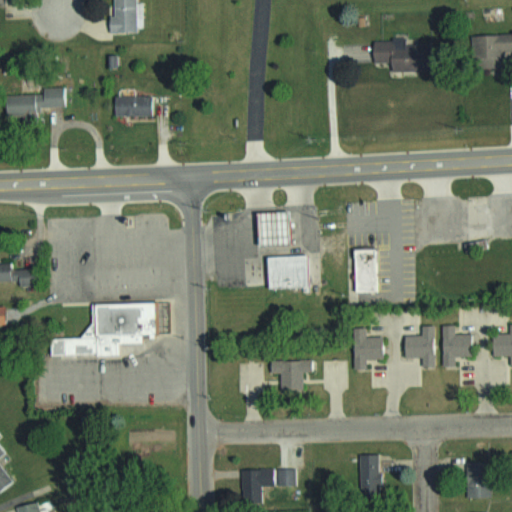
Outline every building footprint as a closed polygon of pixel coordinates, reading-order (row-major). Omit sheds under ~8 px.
[(140,31),(139,0),(116,0),(116,31),(140,31)] [(511,30),(466,32),(467,67),(495,66),(494,53),(511,52),(511,30)] [(387,70),(420,69),(419,43),(399,44),(399,39),(368,39),(369,61),(386,61),(387,70)] [(69,86),(46,86),(46,93),(14,92),(14,117),(42,117),(43,105),(69,105),(69,86)] [(148,94),(115,94),(115,114),(148,114),(148,94)] [(250,211),(251,244),(283,244),(283,210),(250,211)] [(375,290),(375,246),(349,246),(349,290),(375,290)] [(260,255),(260,285),(302,285),(301,254),(260,255)] [(9,260),(0,259),(0,282),(31,282),(31,268),(9,268),(9,260)] [(88,301),(88,334),(47,334),(47,354),(116,353),(116,340),(151,340),(150,300),(88,301)] [(511,322),(505,323),(505,333),(489,333),(489,353),(505,353),(505,363),(511,362),(511,322)] [(417,334),(400,334),(400,354),(417,355),(417,364),(430,364),(431,324),(417,324),(417,334)] [(466,333),(450,333),(450,324),(437,324),(437,364),(450,364),(450,354),(466,354),(466,333)] [(362,326),(348,326),(349,366),(362,366),(362,357),(379,356),(379,336),(362,336),(362,326)] [(266,359),(266,371),(275,371),(275,387),(298,387),(298,370),(306,370),(306,359),(266,359)] [(0,451),(1,451),(0,449),(0,485),(8,479),(0,468),(0,451)] [(356,453),(356,498),(377,498),(377,453),(356,453)] [(464,496),(488,496),(488,460),(464,460),(464,496)] [(269,467),(239,467),(239,501),(258,501),(258,484),(269,484),(269,467)] [(13,505),(14,511),(38,511),(38,510),(52,506),(49,497),(13,505)]
